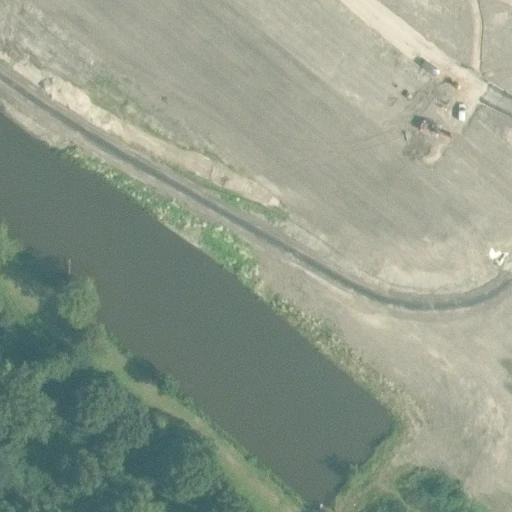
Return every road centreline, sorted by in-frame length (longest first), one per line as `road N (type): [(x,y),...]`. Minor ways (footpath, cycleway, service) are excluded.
road 1 (motorway): [(80,0),(511,362)]
road 2 (motorway): [(511,266),(194,0)]
